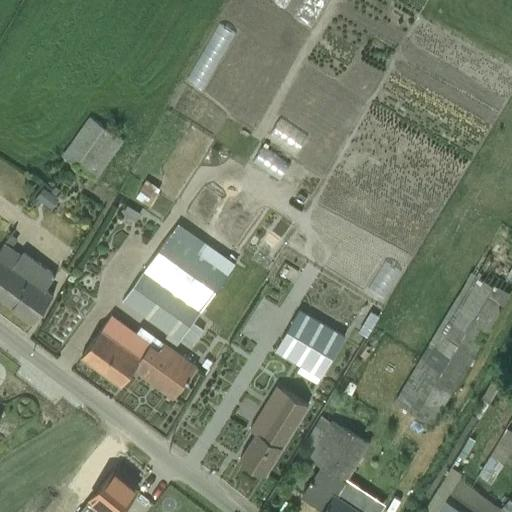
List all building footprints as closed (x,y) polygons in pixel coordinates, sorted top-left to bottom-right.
[(65,153),(101,174),(125,132),(89,111),(65,153)] [(310,149),(324,159),(339,135),(325,126),(310,149)] [(284,145),(272,163),(300,182),(312,165),(284,145)] [(158,196),(172,203),(181,184),(167,177),(158,196)] [(61,193),(58,206),(74,210),(77,197),(61,193)] [(124,288),(184,332),(241,254),(182,211),(124,288)] [(0,249),(0,295),(35,320),(52,297),(44,290),(57,272),(9,238),(0,249)] [(394,399),(432,422),(511,286),(511,279),(476,259),(394,399)] [(305,394),(342,332),(298,306),(279,338),(260,326),(242,356),(305,394)] [(381,333),(389,337),(399,316),(391,312),(381,333)] [(80,355),(122,386),(154,344),(112,313),(80,355)] [(376,397),(380,383),(369,379),(364,394),(376,397)] [(263,473),(294,422),(272,408),(240,459),(263,473)] [(108,511),(118,511),(139,488),(116,468),(91,497),(108,511)] [(321,511),(365,511),(335,492),(321,511)]
